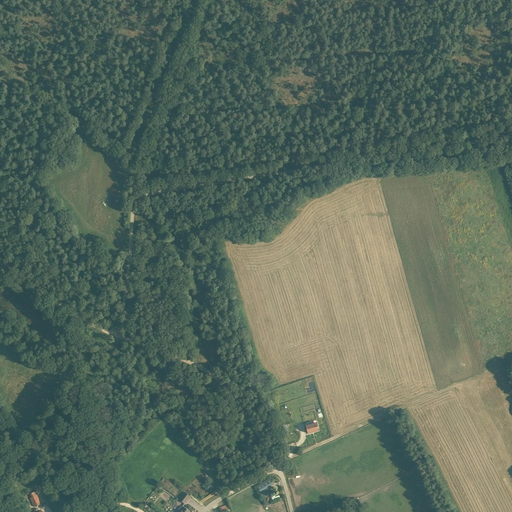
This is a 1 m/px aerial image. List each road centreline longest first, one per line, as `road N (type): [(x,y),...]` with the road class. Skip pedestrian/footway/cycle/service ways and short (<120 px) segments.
road 1 (track): [(511,130),(143,191),(133,201),(120,336)]
road 2 (track): [(277,466),(481,376)]
road 3 (track): [(199,0),(140,143),(133,186)]
road 4 (track): [(0,69),(117,157),(133,201)]
road 5 (track): [(110,333),(202,368),(241,405)]
road 6 (track): [(0,256),(110,333)]
